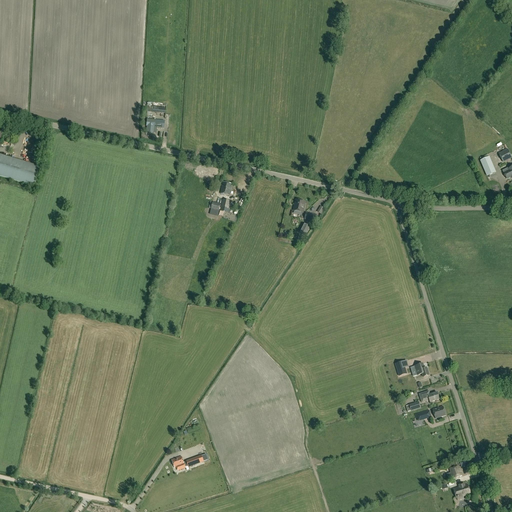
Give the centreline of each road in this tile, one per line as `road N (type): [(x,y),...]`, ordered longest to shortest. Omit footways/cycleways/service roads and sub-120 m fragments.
road 1 (unclassified): [(398,202),(0,114)]
road 2 (unclassified): [(476,457),(398,202)]
road 3 (track): [(0,476),(127,506)]
